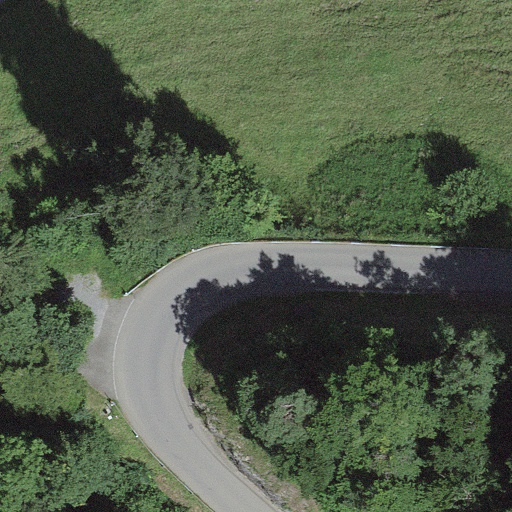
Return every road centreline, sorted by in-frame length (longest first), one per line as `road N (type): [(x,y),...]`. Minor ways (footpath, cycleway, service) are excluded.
road 1 (unclassified): [(246,511),(202,473),(156,401),(149,369),(177,311),(212,282),(243,274),(511,277)]
road 2 (track): [(149,369),(0,325)]
